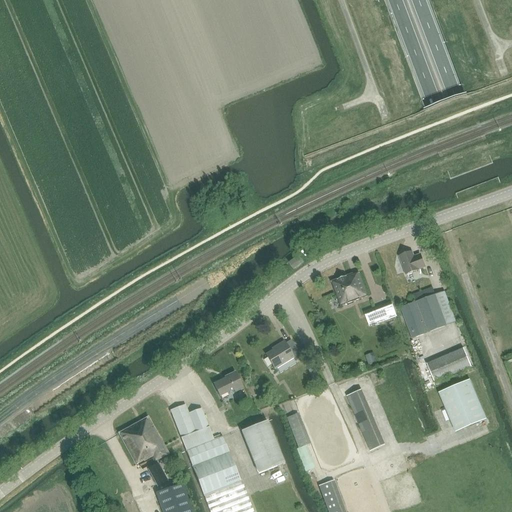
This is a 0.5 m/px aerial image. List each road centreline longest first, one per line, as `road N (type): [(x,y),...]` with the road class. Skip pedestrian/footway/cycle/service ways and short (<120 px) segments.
road 1 (tertiary): [(0,492),(316,265),(511,192)]
road 2 (trunk): [(395,0),(511,303)]
road 3 (trunk): [(511,247),(418,0)]
